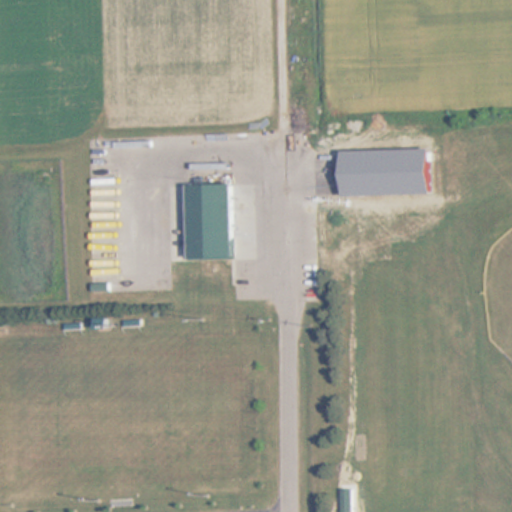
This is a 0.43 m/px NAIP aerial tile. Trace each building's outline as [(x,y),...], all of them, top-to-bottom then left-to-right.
[(239,183),(192,183),(193,259),(240,259),(239,183)] [(126,328),(125,314),(143,314),(144,327),(126,328)] [(66,330),(66,317),(83,316),(84,329),(66,330)] [(98,330),(97,317),(115,316),(116,329),(98,330)] [(110,507),(109,499),(133,498),(133,506),(110,507)]
